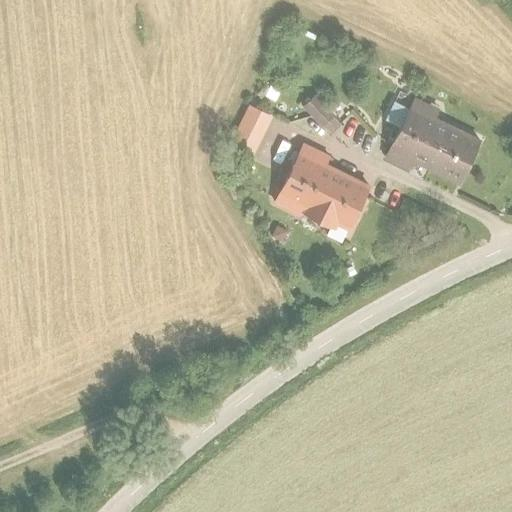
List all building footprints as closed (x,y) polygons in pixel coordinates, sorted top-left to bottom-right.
[(412,94),(398,123),(474,158),(483,138),(437,117),(441,108),(412,94)] [(321,98),(308,110),(327,131),(340,119),(321,98)] [(274,118),(252,107),(233,146),(254,156),(274,118)] [(474,158),(398,123),(385,151),(415,165),(418,158),(464,179),(474,158)] [(295,142),(268,199),(296,212),(300,203),(348,225),(367,184),(323,163),(326,156),(295,142)]
